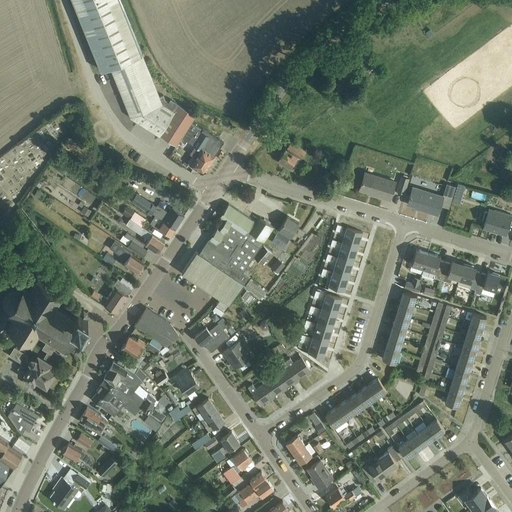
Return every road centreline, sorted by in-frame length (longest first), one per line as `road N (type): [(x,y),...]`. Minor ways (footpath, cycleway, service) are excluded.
road 1 (tertiary): [(16,511),(94,359),(211,190)]
road 2 (residential): [(258,431),(358,363),(403,224)]
road 3 (unclassified): [(211,190),(121,130),(90,76),(64,0)]
road 4 (tertiary): [(228,166),(298,68),(389,0)]
road 5 (residential): [(403,224),(228,166)]
road 6 (residential): [(470,441),(511,309)]
road 7 (residential): [(258,431),(184,329)]
road 8 (residential): [(372,511),(470,441)]
